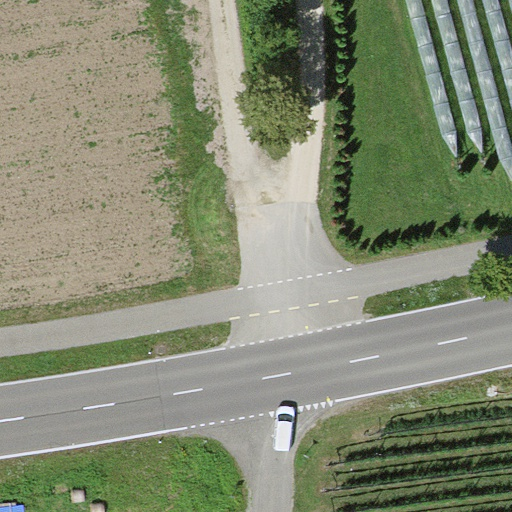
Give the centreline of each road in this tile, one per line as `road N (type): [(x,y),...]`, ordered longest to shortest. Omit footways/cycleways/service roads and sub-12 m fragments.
road 1 (secondary): [(283,373),(0,421)]
road 2 (secondary): [(511,324),(283,373)]
road 3 (track): [(284,212),(246,156),(224,0)]
road 4 (track): [(284,212),(310,124),(309,0)]
road 5 (track): [(283,373),(284,212)]
road 6 (residential): [(283,373),(267,511)]
